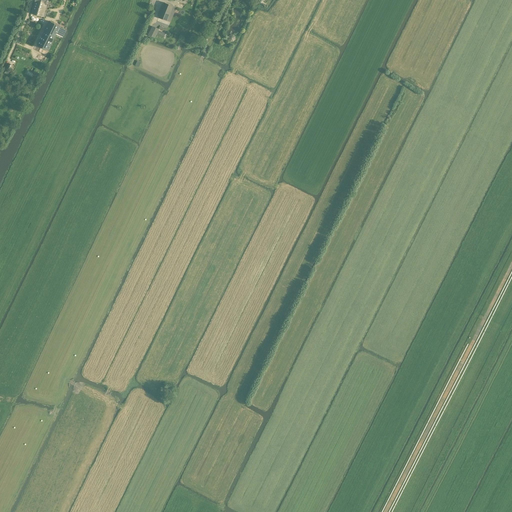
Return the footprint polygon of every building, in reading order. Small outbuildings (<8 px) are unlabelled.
[(43,17),(47,0),(34,0),(31,13),(43,17)] [(167,20),(173,6),(165,3),(159,17),(167,20)] [(56,35),(62,37),(62,38),(66,30),(60,27),(60,26),(49,21),(37,45),(48,50),(56,35)] [(148,34),(154,38),(159,29),(152,25),(148,34)] [(176,32),(168,29),(166,33),(164,37),(163,39),(171,43),(176,32)]
